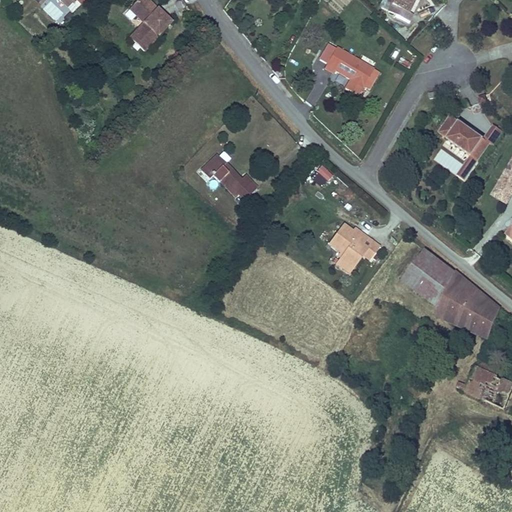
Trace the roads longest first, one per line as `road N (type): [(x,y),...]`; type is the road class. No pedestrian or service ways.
road 1 (residential): [(205,0),(319,143),(362,178)]
road 2 (residential): [(362,178),(511,303)]
road 3 (residential): [(451,65),(415,88),(362,178)]
